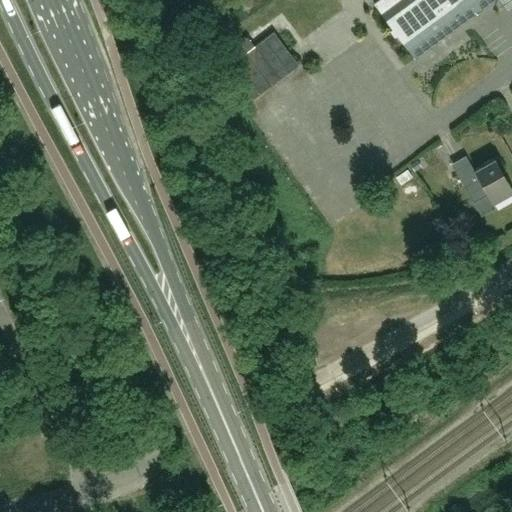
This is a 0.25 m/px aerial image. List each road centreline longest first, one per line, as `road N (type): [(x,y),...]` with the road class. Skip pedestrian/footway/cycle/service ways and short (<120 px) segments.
road 1 (secondary): [(4,0),(145,277),(197,361)]
road 2 (secondary): [(197,361),(168,267),(51,0)]
road 3 (secondary): [(263,511),(197,361)]
